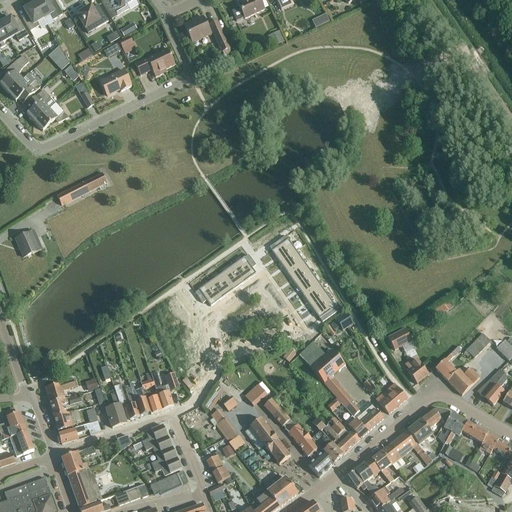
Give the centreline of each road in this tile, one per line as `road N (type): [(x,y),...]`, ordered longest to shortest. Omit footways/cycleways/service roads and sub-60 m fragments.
road 1 (residential): [(0,112),(38,149),(190,77),(165,15)]
road 2 (residential): [(511,436),(449,399),(432,398),(331,476)]
road 3 (tertiary): [(51,457),(0,318)]
road 4 (track): [(511,121),(427,0)]
road 5 (residential): [(223,356),(214,318),(258,289),(290,330)]
road 6 (residential): [(51,457),(171,416)]
